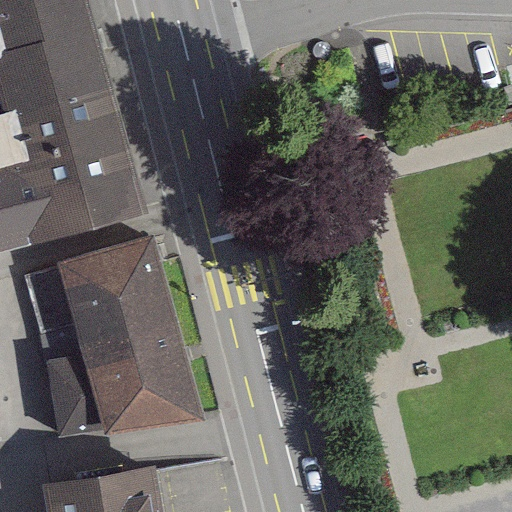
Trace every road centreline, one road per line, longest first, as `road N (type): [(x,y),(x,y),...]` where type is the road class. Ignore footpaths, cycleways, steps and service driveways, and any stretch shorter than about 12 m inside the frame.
road 1 (primary): [(172,1),(301,511)]
road 2 (residential): [(172,1),(511,10)]
